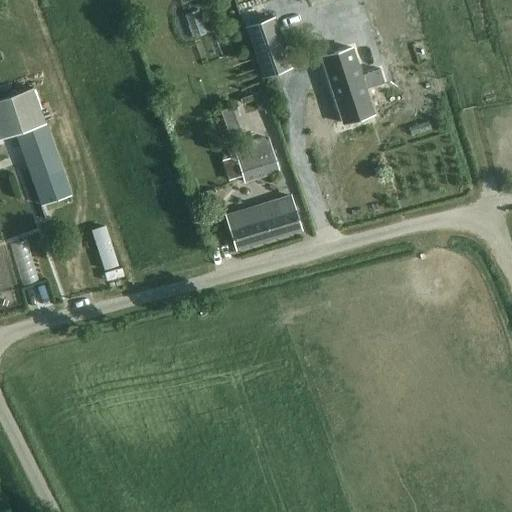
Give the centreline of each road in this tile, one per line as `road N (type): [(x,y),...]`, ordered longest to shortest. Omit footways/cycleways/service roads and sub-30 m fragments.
road 1 (unclassified): [(334,246),(0,338)]
road 2 (unclassified): [(511,263),(482,221),(445,217),(334,246)]
road 3 (unclassified): [(334,246),(297,151),(300,89)]
